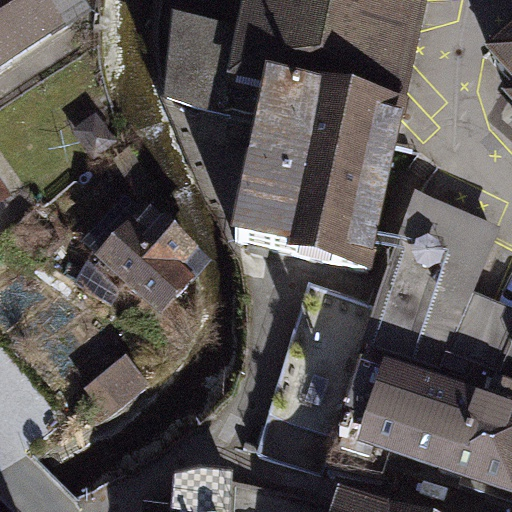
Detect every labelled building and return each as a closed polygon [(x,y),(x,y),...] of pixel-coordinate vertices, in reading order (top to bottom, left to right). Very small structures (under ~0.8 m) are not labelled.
[(0,0),(0,88),(100,25),(84,0),(0,0)] [(249,0),(242,37),(172,29),(166,116),(263,130),(235,253),(377,289),(412,118),(407,117),(433,0),(249,0)] [(511,56),(496,71),(511,89),(511,111),(509,115),(511,118),(511,56)] [(95,120),(73,137),(93,165),(116,148),(95,120)] [(496,235),(418,205),(363,351),(443,380),(449,363),(499,381),(511,347),(511,317),(471,302),(496,235)] [(152,218),(105,269),(166,324),(212,274),(152,218)] [(310,291),(273,419),(338,438),(363,351),(375,309),(310,291)] [(443,380),(363,351),(329,481),(383,491),(392,469),(511,506),(511,347),(499,381),(449,363),(443,380)] [(126,364),(86,398),(111,427),(151,393),(126,364)] [(273,419),(261,460),(326,479),(338,438),(273,419)] [(173,511),(236,511),(238,487),(198,483),(175,491),(173,511)]
